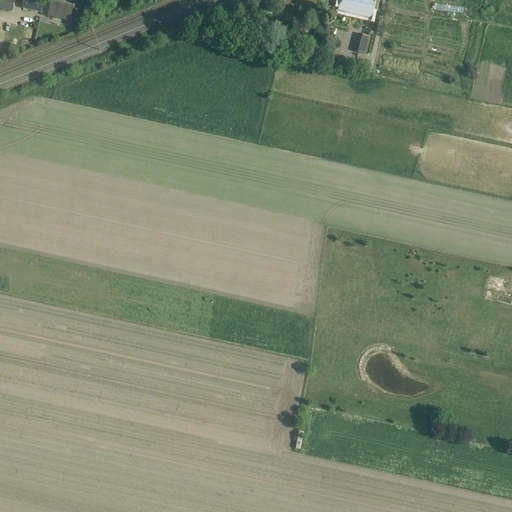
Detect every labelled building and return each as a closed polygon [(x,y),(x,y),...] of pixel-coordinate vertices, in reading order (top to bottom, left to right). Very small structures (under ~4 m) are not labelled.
[(0,0),(0,9),(12,12),(14,0),(0,0)] [(37,0),(24,0),(22,9),(41,13),(43,1),(37,0)] [(373,0),(373,2),(362,0),(340,0),(338,11),(372,18),(373,10),(377,11),(379,0),(373,0)] [(51,3),(48,17),(69,22),(73,8),(51,3)] [(76,10),(73,21),(82,23),(84,12),(76,10)] [(369,37),(359,34),(354,52),(365,54),(369,37)] [(351,62),(338,58),(335,69),(349,72),(351,62)]
